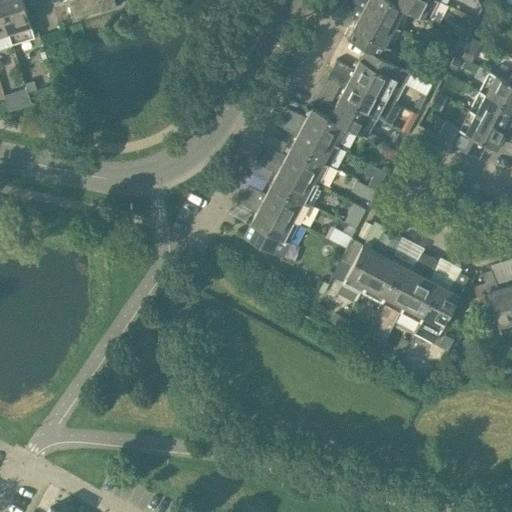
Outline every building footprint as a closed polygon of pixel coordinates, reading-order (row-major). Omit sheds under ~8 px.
[(23,0),(0,0),(0,5),(8,31),(11,41),(34,34),(23,0)] [(114,0),(67,0),(73,18),(116,5),(114,0)] [(400,28),(347,0),(343,0),(340,7),(358,17),(347,38),(365,47),(397,64),(402,53),(390,47),(400,28)] [(347,0),(400,28),(410,9),(393,0),(347,0)] [(428,18),(437,0),(393,0),(410,9),(428,18)] [(497,14),(486,9),(482,16),(493,22),(497,14)] [(449,53),(454,43),(441,36),(436,46),(449,53)] [(476,49),(480,41),(471,36),(467,44),(476,49)] [(335,59),(331,68),(386,97),(394,101),(410,71),(397,64),(365,47),(354,68),(335,59)] [(460,60),(454,56),(449,66),(455,69),(460,60)] [(344,86),(339,96),(376,116),(386,97),(331,68),(327,76),(344,86)] [(511,82),(507,79),(489,69),(479,89),(511,106),(511,82)] [(31,103),(26,87),(15,91),(20,106),(31,103)] [(511,106),(479,89),(469,108),(511,130),(511,119),(511,117),(511,106)] [(429,104),(440,109),(446,97),(435,92),(429,104)] [(366,135),(376,116),(339,96),(334,106),(315,97),(311,106),(349,125),(348,126),(366,135)] [(287,107),(283,115),(339,145),(348,126),(349,125),(311,106),(306,116),(287,107)] [(443,119),(436,133),(477,155),(481,146),(484,147),(492,152),(494,148),(495,146),(496,147),(502,137),(511,141),(511,130),(469,108),(459,128),(443,119)] [(329,164),(339,145),(283,115),(279,124),(296,134),(291,144),(329,164)] [(337,168),(329,164),(291,144),(286,154),(267,145),(263,154),(319,183),(320,180),(328,184),(337,168)] [(392,159),(397,150),(387,145),(383,154),(392,159)] [(316,187),(319,183),(263,154),(259,162),(276,172),(271,182),(308,202),(312,204),(320,189),(316,187)] [(368,183),(377,188),(386,171),(377,165),(368,183)] [(247,184),(243,192),(299,221),(308,202),(271,182),(266,192),(247,184)] [(371,199),(376,190),(369,186),(364,196),(371,199)] [(243,192),(239,200),(256,210),(250,221),(243,235),(263,246),(281,255),(288,240),(299,221),(243,192)] [(366,208),(354,202),(344,220),(356,226),(366,208)] [(343,280),(362,290),(391,235),(383,230),(373,247),(352,236),(332,274),(343,280)] [(342,230),(337,241),(346,246),(351,235),(342,230)] [(399,239),(391,235),(362,290),(381,300),(401,262),(391,257),(399,239)] [(411,268),(401,262),(381,300),(400,310),(429,255),(421,250),(411,268)] [(400,310),(419,320),(439,282),(429,277),(438,259),(429,255),(400,310)] [(500,331),(511,326),(511,294),(508,283),(498,287),(491,268),(481,271),(485,282),(473,285),(477,296),(488,293),(500,331)] [(449,288),(439,282),(419,320),(414,331),(433,341),(468,275),(459,270),(449,288)] [(330,320),(340,325),(345,317),(334,311),(330,320)]
